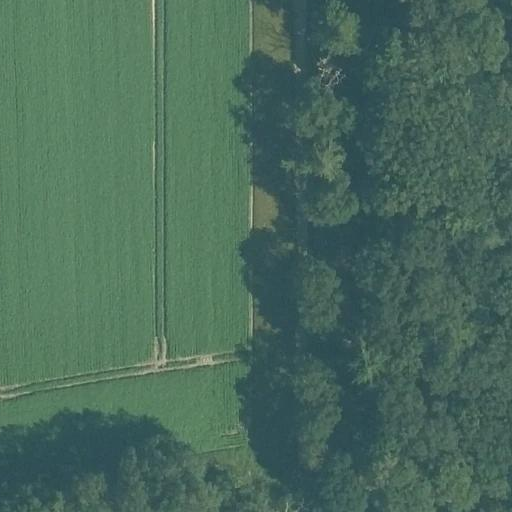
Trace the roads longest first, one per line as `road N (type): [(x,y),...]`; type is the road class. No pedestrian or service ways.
road 1 (track): [(309,468),(301,0)]
road 2 (track): [(505,511),(309,468)]
